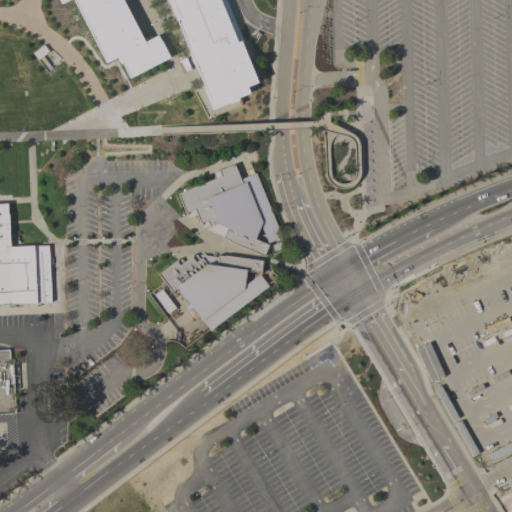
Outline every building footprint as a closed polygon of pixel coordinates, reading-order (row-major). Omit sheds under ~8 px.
[(129,78),(121,63),(120,64),(116,57),(105,63),(72,0),(226,0),(242,42),(240,42),(256,83),(245,87),(248,93),(238,97),(239,98),(211,109),(176,20),(175,21),(166,0),(121,0),(143,42),(157,35),(168,57),(129,78)] [(48,52),(43,56),(50,65),(47,68),(39,58),(37,60),(32,53),(43,45),(48,52)] [(178,63),(178,61),(185,58),(191,69),(189,70),(189,71),(182,74),(177,63),(178,63)] [(267,243),(260,225),(254,239),(267,245),(263,256),(227,241),(228,240),(222,238),(222,236),(205,229),(209,228),(208,226),(202,228),(200,223),(199,223),(196,215),(187,218),(185,213),(177,194),(215,178),(214,174),(218,172),(218,171),(234,164),(241,184),(243,183),(241,179),(255,173),(281,237),(267,243)] [(0,203),(7,203),(7,204),(8,221),(8,224),(8,236),(9,247),(48,245),(51,302),(0,304),(0,203)] [(194,320),(193,318),(192,319),(188,313),(189,313),(187,310),(190,307),(176,288),(171,292),(158,274),(175,261),(175,262),(180,258),(183,262),(190,256),(191,257),(195,254),(199,259),(201,257),(198,254),(216,257),(217,255),(223,256),(224,255),(262,261),(260,273),(245,271),(243,286),(258,274),(268,286),(209,331),(201,320),(200,321),(198,317),(194,320)] [(153,295),(161,289),(175,308),(167,314),(153,295)] [(0,349),(8,349),(9,360),(0,360),(0,349)]
